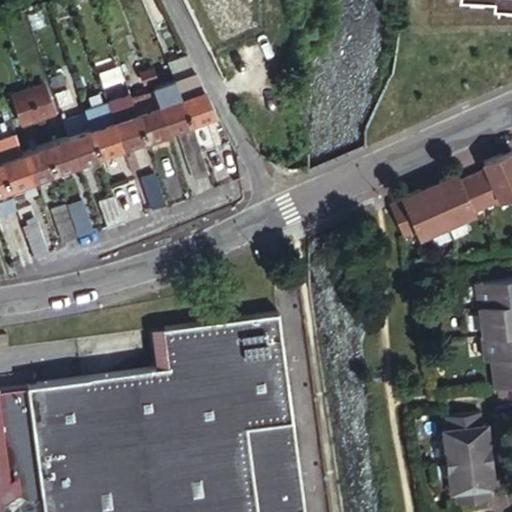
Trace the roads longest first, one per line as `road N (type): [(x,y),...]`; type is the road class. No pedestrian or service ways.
road 1 (residential): [(0,304),(76,291),(270,214)]
road 2 (unclassified): [(270,214),(511,103)]
road 3 (unclassified): [(166,0),(270,214)]
